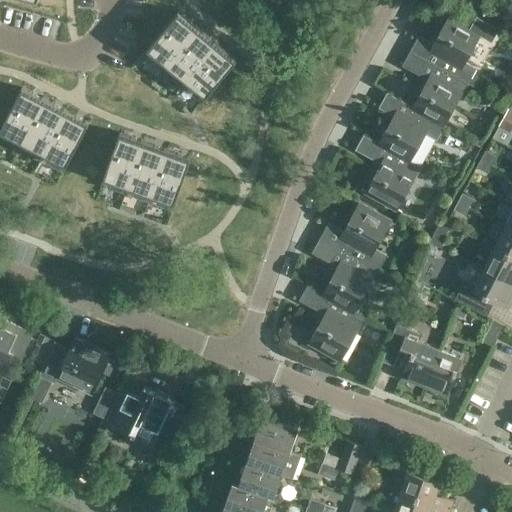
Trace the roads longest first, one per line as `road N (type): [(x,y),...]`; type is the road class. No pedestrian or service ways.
road 1 (residential): [(240,354),(311,149),(392,0)]
road 2 (residential): [(477,451),(240,354)]
road 3 (residential): [(240,354),(0,268)]
road 4 (residential): [(0,39),(82,52),(108,20),(109,0)]
